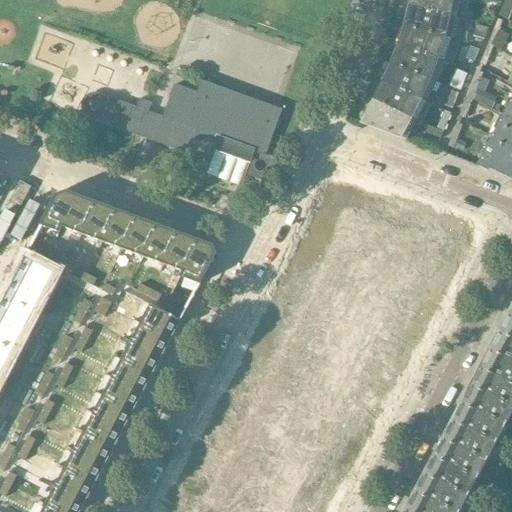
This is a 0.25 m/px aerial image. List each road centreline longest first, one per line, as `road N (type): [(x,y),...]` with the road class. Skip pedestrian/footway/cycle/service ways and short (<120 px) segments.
road 1 (residential): [(125,511),(323,137)]
road 2 (residential): [(511,256),(379,511)]
road 3 (residential): [(323,137),(511,208)]
road 4 (residential): [(323,137),(372,0)]
road 5 (residential): [(0,253),(37,174),(35,160),(0,145)]
